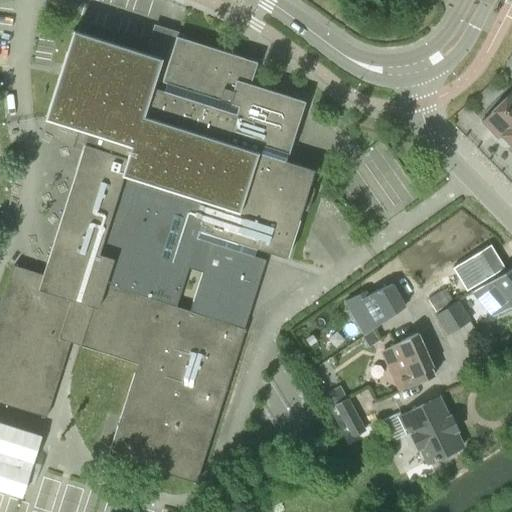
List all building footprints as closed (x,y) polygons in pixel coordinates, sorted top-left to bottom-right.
[(147,47),(145,53),(73,30),(46,120),(92,134),(54,257),(50,269),(48,275),(13,263),(0,303),(0,400),(45,415),(68,341),(74,343),(80,345),(137,363),(108,454),(196,483),(245,328),(244,328),(265,259),(253,256),(255,252),(256,248),(286,258),(314,170),(285,161),(228,143),(237,114),(159,89),(169,61),(178,32),(165,28),(154,24),(147,47)] [(248,87),(255,67),(257,62),(252,61),(244,58),(184,39),(186,34),(178,32),(169,61),(159,89),(237,114),(228,143),(285,161),(295,130),(292,129),(296,116),(299,117),(304,101),(289,96),(287,100),(253,89),(248,87)] [(511,91),(481,121),(493,133),(496,130),(511,146),(511,91)] [(470,264),(485,279),(500,269),(485,252),(470,264)] [(503,311),(511,306),(511,266),(482,285),(477,290),(496,314),(503,310),(503,311)] [(406,305),(394,283),(359,300),(359,299),(352,302),(358,312),(353,315),(364,334),(379,324),(406,305)] [(436,312),(453,301),(444,288),(428,299),(436,312)] [(447,335),(470,320),(458,300),(436,314),(447,335)] [(400,390),(428,378),(425,370),(433,366),(418,332),(400,342),(410,366),(393,374),(400,390)] [(334,402),(348,394),(343,384),(328,392),(334,402)] [(457,452),(433,395),(388,412),(389,415),(375,421),(384,443),(397,438),(412,471),(457,452)] [(352,438),(366,430),(348,397),(334,405),(352,438)] [(0,489),(20,495),(39,435),(0,423),(0,489)] [(269,508),(278,502),(277,498),(285,494),(275,475),(256,486),(269,508)]
